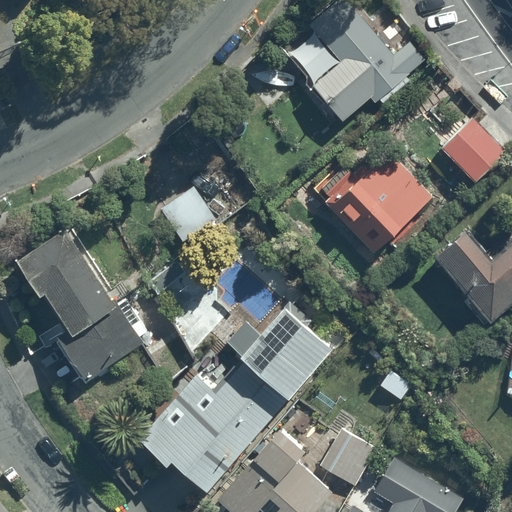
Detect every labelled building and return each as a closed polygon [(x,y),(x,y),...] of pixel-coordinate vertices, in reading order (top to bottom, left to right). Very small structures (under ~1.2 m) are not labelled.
[(360,0),(347,0),(290,42),(329,95),(361,72),(383,101),(426,69),(421,63),(429,57),(416,40),(399,52),(360,0)] [(331,97),(341,110),(363,94),(353,80),(331,97)] [(511,147),(478,116),(452,145),(487,177),(511,149),(511,147)] [(441,194),(398,149),(378,168),(371,160),(331,198),(382,250),(441,194)] [(201,183),(164,205),(185,240),(222,217),(201,183)] [(148,337),(76,224),(33,252),(78,322),(58,335),(85,377),(148,337)] [(511,240),(498,253),(477,229),(448,254),(501,315),(511,305),(511,240)] [(148,275),(158,288),(194,262),(185,249),(148,275)] [(220,497),(302,401),(351,343),(297,297),(222,387),(204,372),(149,437),(220,497)] [(412,380),(391,364),(380,380),(401,395),(412,380)] [(302,401),(220,497),(237,511),(322,511),(339,493),(312,471),(323,458),(342,435),(302,401)] [(342,435),(323,458),(352,483),(382,448),(352,424),(342,435)] [(369,511),(358,505),(354,511),(464,511),(471,500),(402,461),(382,497),(395,505),(390,511),(369,511)]
